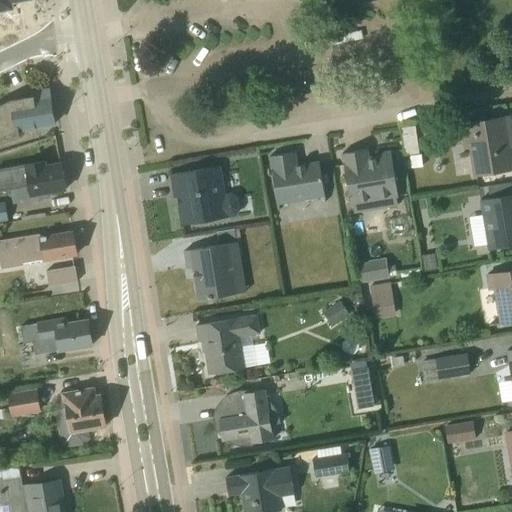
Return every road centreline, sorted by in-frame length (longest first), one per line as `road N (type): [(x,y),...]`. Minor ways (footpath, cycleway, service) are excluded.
road 1 (secondary): [(165,511),(117,236)]
road 2 (secondary): [(117,236),(113,314),(141,511)]
road 3 (residential): [(511,94),(257,137)]
road 4 (secondary): [(84,33),(117,236)]
